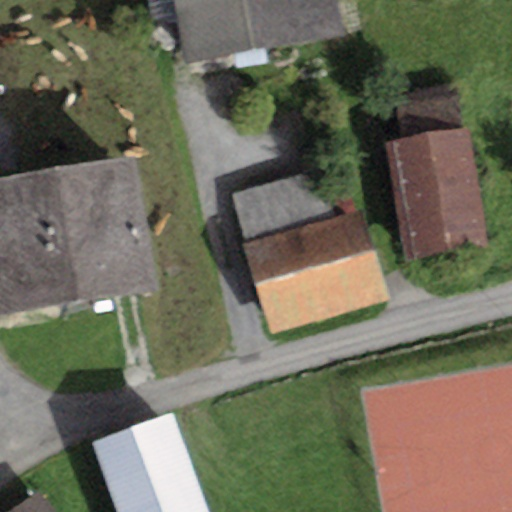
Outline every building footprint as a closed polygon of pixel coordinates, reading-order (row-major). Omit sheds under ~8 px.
[(337,0),(175,0),(188,72),(345,45),(337,0)] [(476,151),(397,161),(411,271),(490,261),(476,151)] [(140,184),(0,203),(0,306),(3,329),(157,307),(140,184)] [(356,227),(247,264),(275,345),(383,308),(356,227)] [(511,511),(511,373),(370,396),(388,511),(511,511)] [(202,511),(173,421),(94,447),(115,511),(202,511)] [(52,511),(39,496),(19,511),(52,511)]
